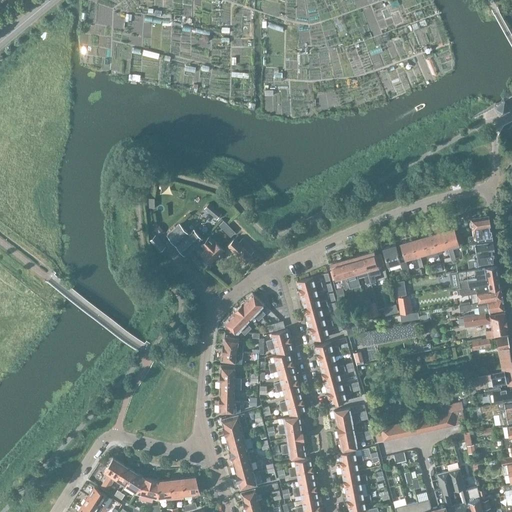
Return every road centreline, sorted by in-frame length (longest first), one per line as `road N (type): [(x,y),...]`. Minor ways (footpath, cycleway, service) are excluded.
road 1 (residential): [(336,511),(278,268)]
road 2 (residential): [(278,268),(352,233),(490,187)]
road 3 (residential): [(212,451),(203,384),(215,311)]
road 4 (residential): [(511,327),(490,187)]
road 5 (residential): [(215,311),(162,235),(189,211),(197,215)]
